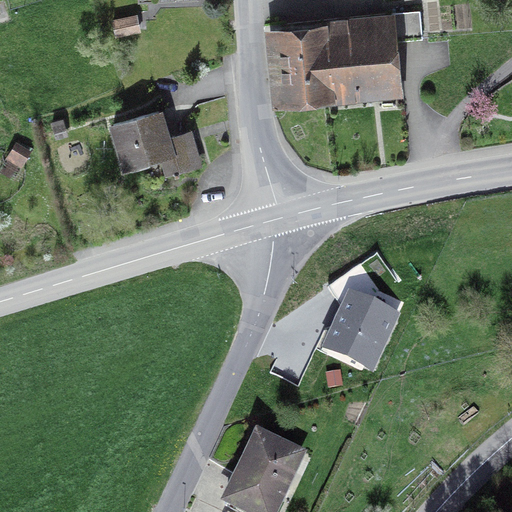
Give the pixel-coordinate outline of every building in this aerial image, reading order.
[(272,105),(329,100),(329,103),(404,96),(399,41),(423,39),(420,9),(333,17),(328,17),(328,19),(265,25),(272,105)] [(141,30),(138,13),(111,18),(114,35),(141,30)] [(202,164),(192,127),(171,133),(163,106),(109,121),(122,169),(161,158),(165,174),(202,164)] [(58,139),(69,135),(63,117),(52,121),(58,139)] [(32,149),(16,140),(6,158),(7,158),(0,170),(13,178),(20,166),(22,167),(32,149)] [(322,350),(374,374),(401,316),(349,291),(322,350)] [(279,511),(308,453),(256,429),(221,504),(237,511),(279,511)]
